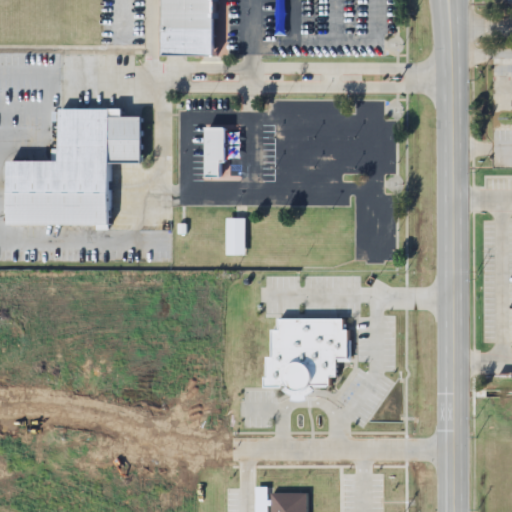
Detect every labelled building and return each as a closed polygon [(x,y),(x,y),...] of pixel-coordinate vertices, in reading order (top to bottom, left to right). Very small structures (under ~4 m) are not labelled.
[(218,0),(218,55),(165,55),(165,0),(218,0)] [(63,111),(113,111),(113,117),(146,117),(146,161),(113,161),(113,226),(13,226),(13,162),(63,162),(63,111)] [(209,130),(230,130),(229,160),(225,160),(225,178),(209,178),(209,130)] [(227,255),(246,255),(246,219),(227,219),(227,255)] [(258,489),(258,511),(306,511),(306,495),(269,495),(269,489),(258,489)]
